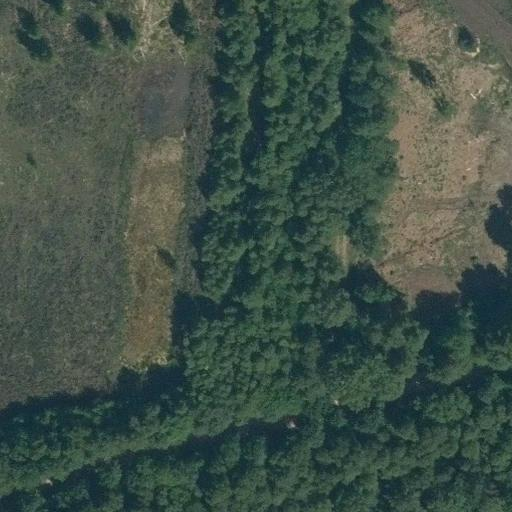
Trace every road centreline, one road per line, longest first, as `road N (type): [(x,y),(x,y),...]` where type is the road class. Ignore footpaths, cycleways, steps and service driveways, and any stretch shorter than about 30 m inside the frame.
road 1 (track): [(351,0),(325,406)]
road 2 (track): [(325,406),(0,487)]
road 3 (track): [(511,360),(325,406)]
